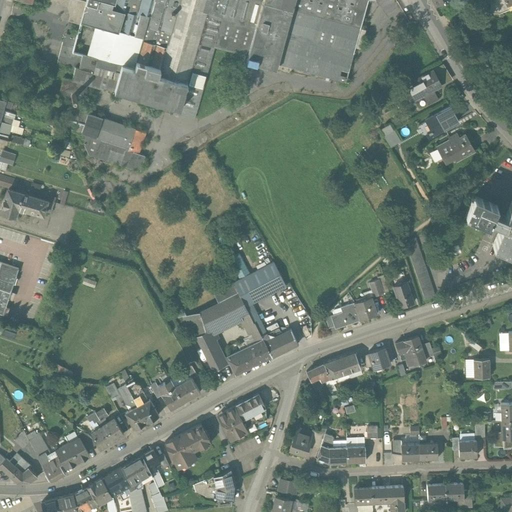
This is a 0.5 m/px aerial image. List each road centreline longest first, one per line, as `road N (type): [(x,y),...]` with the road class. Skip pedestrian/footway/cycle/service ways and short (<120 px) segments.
road 1 (unclassified): [(0,489),(66,484),(300,357)]
road 2 (residential): [(268,457),(329,474),(511,467)]
road 3 (unclassified): [(300,357),(511,286)]
road 4 (residential): [(511,135),(461,79),(416,0)]
